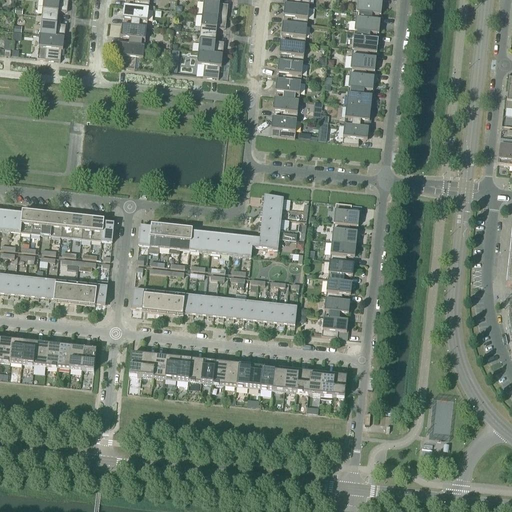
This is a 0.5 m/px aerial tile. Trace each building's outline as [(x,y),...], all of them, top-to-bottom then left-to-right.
[(46,0),(43,0),(41,19),(57,20),(58,14),(65,14),(66,10),(67,10),(68,2),(46,0)] [(133,3),(132,9),(148,11),(149,0),(124,0),(124,2),(133,3)] [(203,0),(202,17),(226,19),(227,12),(226,12),(226,7),(219,6),(219,0),(203,0)] [(293,1),(293,7),(309,9),(309,0),(284,0),(285,0),(293,1)] [(357,0),(356,14),(372,16),(381,17),(382,5),(373,4),(373,0),(357,0)] [(291,20),(291,26),(307,28),(309,9),(293,7),(284,6),(283,19),(291,20)] [(131,22),(130,28),(146,30),(148,11),(132,9),(124,8),(122,21),(131,22)] [(356,14),(354,33),(370,35),(379,36),(380,23),(371,23),(372,16),(356,14)] [(202,17),(200,36),(216,37),(216,31),(223,32),(224,27),(226,27),(226,19),(202,17)] [(41,25),(39,38),(64,40),(65,32),(63,32),(64,28),(57,27),(57,20),(41,19),(36,18),(35,24),(41,25)] [(289,39),(289,45),(305,47),(307,28),(291,26),(282,25),(281,38),(289,39)] [(129,41),(128,47),(144,49),(146,30),(130,28),(122,27),(120,40),(129,41)] [(354,33),(352,52),(368,54),(376,55),(378,42),(369,41),(370,35),(354,33)] [(200,36),(198,55),(222,57),(223,50),(222,49),(222,45),(215,44),(216,37),(200,36)] [(64,40),(39,38),(38,50),(45,51),(44,63),(60,64),(61,52),(63,52),(64,40)] [(280,57),(280,63),(287,64),(303,66),(305,47),(289,45),(280,44),(279,57),(280,57)] [(128,47),(120,46),(118,59),(120,59),(119,71),(134,72),(136,60),(143,61),(144,49),(128,47)] [(352,52),(350,71),(366,73),(374,74),(376,61),(367,60),(368,54),(352,52)] [(222,57),(198,55),(196,67),(204,68),(202,80),(218,81),(219,69),(221,70),(222,57)] [(285,76),(285,83),(300,85),(303,66),(287,64),(280,63),(278,63),(277,76),(285,76)] [(350,71),(348,90),(364,92),(371,93),(372,93),(374,80),(365,79),(366,73),(350,71)] [(283,95),(282,101),(282,102),(298,104),(300,85),(285,83),(276,82),(275,94),(283,95)] [(348,90),(346,109),(370,111),(372,99),(370,99),(371,93),(364,92),(348,90)] [(281,114),(280,120),(280,121),(296,122),(298,104),(282,102),(282,101),(274,101),(273,113),(281,114)] [(321,123),(322,105),(314,104),(313,122),(321,123)] [(346,109),(344,127),(360,129),(360,123),(369,124),(370,111),(346,109)] [(280,121),(280,120),(272,119),(271,132),(272,132),(271,139),(294,142),(296,122),(280,121)] [(327,143),(328,125),(320,124),(319,143),(327,143)] [(360,129),(344,127),(342,147),(358,149),(358,142),(367,143),(368,130),(360,129)] [(498,168),(509,169),(511,149),(500,148),(498,168)] [(261,209),(261,210),(282,212),(283,201),(262,199),(261,205),(263,205),(263,209),(261,209)] [(335,207),(333,226),(349,228),(358,229),(359,216),(351,215),(351,208),(335,207)] [(259,219),(259,220),(281,222),(282,212),(261,210),(260,215),(262,215),(262,219),(259,219)] [(0,230),(0,233),(10,235),(12,213),(11,216),(7,215),(7,213),(2,212),(0,230)] [(10,235),(20,236),(22,214),(22,217),(17,216),(17,214),(12,213),(10,235)] [(20,236),(30,237),(32,215),(22,214),(20,236)] [(30,237),(40,238),(42,217),(32,215),(30,237)] [(40,238),(50,239),(53,218),(42,217),(40,238)] [(50,239),(60,240),(63,219),(53,218),(50,239)] [(60,240),(71,241),(73,220),(63,219),(60,240)] [(71,241),(81,242),(83,221),(73,220),(71,241)] [(258,229),(258,230),(280,232),(281,222),(259,220),(259,225),(261,225),(261,230),(258,229)] [(81,242),(91,244),(93,222),(83,221),(81,242)] [(91,244),(101,245),(103,223),(93,222),(91,244)] [(103,223),(101,245),(112,246),(114,227),(104,226),(104,223),(103,223)] [(333,226),(331,245),(356,247),(357,235),(348,234),(349,228),(333,226)] [(138,249),(149,250),(151,228),(150,231),(140,230),(138,249)] [(149,250),(159,251),(161,229),(151,228),(149,250)] [(159,251),(169,252),(171,230),(161,229),(159,251)] [(179,257),(179,253),(181,232),(171,230),(169,252),(169,256),(179,257)] [(260,235),(260,240),(279,242),(280,232),(258,230),(258,235),(260,235)] [(179,253),(189,254),(192,233),(181,232),(179,253)] [(189,254),(199,255),(202,234),(197,233),(196,236),(192,235),(192,233),(189,254)] [(199,255),(210,256),(212,235),(207,234),(207,237),(202,236),(202,234),(199,255)] [(210,256),(220,257),(222,236),(217,235),(217,238),(212,237),(212,235),(210,256)] [(220,257),(230,258),(232,237),(227,236),(227,239),(222,238),(223,236),(222,236),(220,257)] [(230,258),(240,260),(242,238),(237,237),(237,240),(232,239),(233,237),(232,237),(230,258)] [(242,238),(240,260),(251,261),(252,249),(253,242),(253,239),(247,239),(247,241),(243,241),(243,238),(242,238)] [(259,242),(253,242),(252,249),(277,252),(279,242),(260,240),(259,242)] [(331,245),(329,263),(345,265),(346,259),(354,260),(356,247),(331,245)] [(329,263),(327,283),(343,284),(344,278),(352,279),(354,266),(345,265),(329,263)] [(12,301),(13,301),(15,280),(5,278),(3,300),(8,301),(8,298),(13,299),(12,301)] [(23,302),(25,281),(15,280),(13,301),(18,302),(18,299),(23,300),(23,302)] [(33,303),(36,282),(25,281),(23,302),(28,303),(28,300),(33,301),(33,303)] [(43,304),(46,283),(36,282),(33,303),(38,304),(39,301),(43,302),(43,304)] [(53,305),(56,284),(46,283),(43,304),(48,305),(49,302),(53,303),(53,305)] [(327,283),(325,301),(341,303),(342,297),(350,298),(352,285),(343,284),(327,283)] [(53,305),(64,307),(66,285),(56,284),(53,305)] [(64,307),(74,308),(76,286),(66,285),(64,307)] [(74,308),(84,309),(86,287),(76,286),(74,308)] [(84,309),(94,310),(96,288),(86,287),(84,309)] [(96,288),(94,310),(95,307),(105,309),(107,290),(96,288)] [(141,315),(142,315),(144,293),(133,292),(131,311),(142,312),(141,315)] [(142,315),(152,316),(154,295),(144,293),(142,315)] [(152,316),(162,317),(164,296),(154,295),(152,316)] [(162,317),(172,318),(174,297),(164,296),(162,317)] [(172,318),(182,319),(185,298),(174,297),(172,318)] [(187,320),(192,320),(195,299),(185,298),(182,319),(183,319),(183,317),(188,317),(187,320)] [(197,321),(203,321),(205,300),(195,299),(192,320),(193,320),(193,318),(198,319),(197,321)] [(208,322),(213,323),(215,301),(205,300),(203,321),(203,322),(203,319),(208,320),(208,322)] [(218,323),(223,324),(225,302),(215,301),(213,323),(213,320),(218,321),(218,323)] [(325,301),(323,320),(339,322),(340,316),(348,317),(350,304),(341,303),(325,301)] [(228,324),(233,325),(235,303),(225,302),(223,324),(224,321),(228,322),(228,324)] [(238,325),(243,326),(245,304),(235,303),(233,325),(234,322),(238,323),(238,325)] [(248,326),(253,327),(256,305),(245,304),(243,326),(244,326),(244,324),(248,324),(248,326)] [(258,328),(263,328),(266,307),(256,305),(253,327),(254,327),(254,325),(259,325),(258,328)] [(268,329),(274,329),(276,308),(266,307),(263,328),(264,328),(264,326),(269,326),(268,329)] [(278,330),(284,330),(286,309),(276,308),(274,329),(274,327),(279,327),(278,330)] [(286,309),(284,330),(284,328),(289,328),(289,331),(294,331),(297,310),(286,309)] [(339,322),(323,320),(321,340),(347,343),(348,335),(346,335),(348,323),(339,322)] [(10,366),(12,344),(0,342),(0,343),(0,364),(4,365),(4,366),(8,367),(8,366),(10,366)] [(10,366),(22,367),(24,345),(12,344),(10,366)] [(34,368),(36,346),(24,345),(22,367),(28,368),(27,369),(32,369),(32,368),(34,368)] [(34,368),(45,370),(48,348),(36,346),(34,368)] [(60,349),(48,348),(45,370),(51,370),(51,371),(56,372),(56,371),(57,371),(60,349)] [(57,371),(69,372),(72,350),(60,349),(57,371)] [(69,372),(81,373),(84,351),(72,350),(69,372)] [(84,351),(81,373),(94,375),(96,353),(84,351)] [(129,378),(141,380),(143,358),(131,357),(129,378)] [(141,380),(153,381),(155,359),(143,358),(141,380)] [(153,381),(165,382),(167,360),(155,359),(153,381)] [(177,384),(179,362),(167,360),(165,382),(166,383),(166,384),(171,384),(171,383),(177,384)] [(177,384),(189,385),(191,363),(179,362),(177,384)] [(201,386),(203,364),(191,363),(189,385),(190,385),(190,386),(195,387),(195,386),(201,386)] [(201,386),(212,387),(215,366),(203,364),(201,386)] [(224,389),(227,367),(215,366),(212,387),(214,388),(214,389),(219,389),(219,388),(224,389)] [(224,389),(236,390),(239,368),(227,367),(224,389)] [(248,391),(251,369),(239,368),(236,390),(238,390),(238,391),(242,392),(242,391),(248,391)] [(248,391),(260,393),(263,371),(251,369),(248,391)] [(274,372),(263,371),(260,393),(262,393),(262,394),(266,394),(266,393),(272,394),(274,372)] [(272,394),(284,395),(286,373),(274,372),(272,394)] [(284,395),(296,396),(298,375),(286,373),(284,395)] [(308,398),(310,376),(298,375),(296,396),(297,397),(297,398),(302,398),(302,397),(308,398)] [(308,398),(320,399),(322,377),(310,376),(308,398)] [(320,399),(332,400),(334,378),(322,377),(320,399)] [(334,378),(332,400),(344,402),(346,380),(334,378)]
